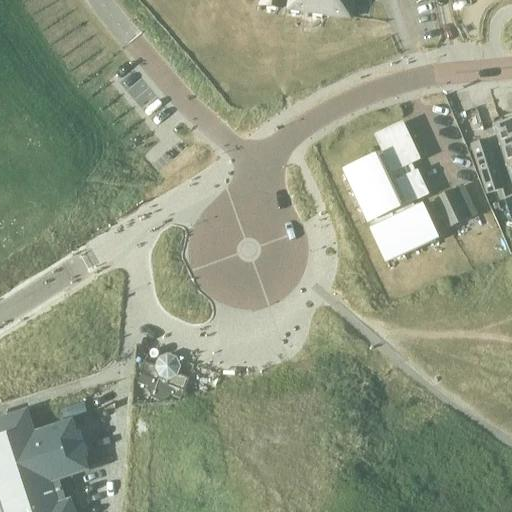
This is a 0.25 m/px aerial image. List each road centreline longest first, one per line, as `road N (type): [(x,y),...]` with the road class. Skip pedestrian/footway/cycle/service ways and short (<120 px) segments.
road 1 (unclassified): [(511,68),(385,87),(302,128),(259,166)]
road 2 (unknown): [(511,385),(425,357),(314,288)]
road 3 (unclassified): [(128,39),(192,111),(259,166)]
road 4 (unclassified): [(253,214),(229,218),(213,235),(217,272),(251,287),(281,266)]
